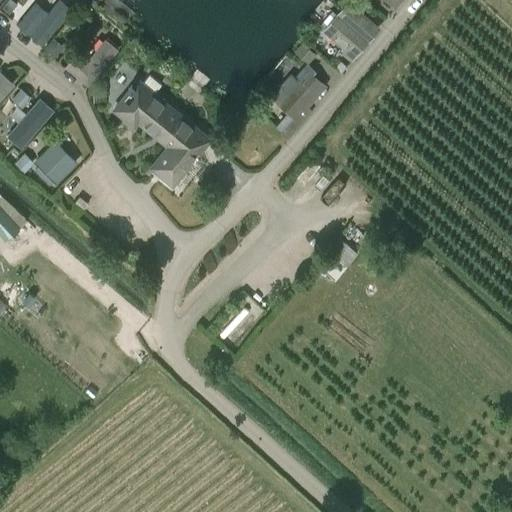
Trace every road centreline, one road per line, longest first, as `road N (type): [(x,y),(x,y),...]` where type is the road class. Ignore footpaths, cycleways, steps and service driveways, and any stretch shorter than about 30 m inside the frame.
road 1 (residential): [(182,255),(256,188),(412,0)]
road 2 (residential): [(344,511),(191,377),(166,301),(182,255)]
road 3 (residential): [(0,35),(77,99),(126,190),(182,255)]
road 4 (unknown): [(177,350),(277,235),(277,207),(256,188)]
